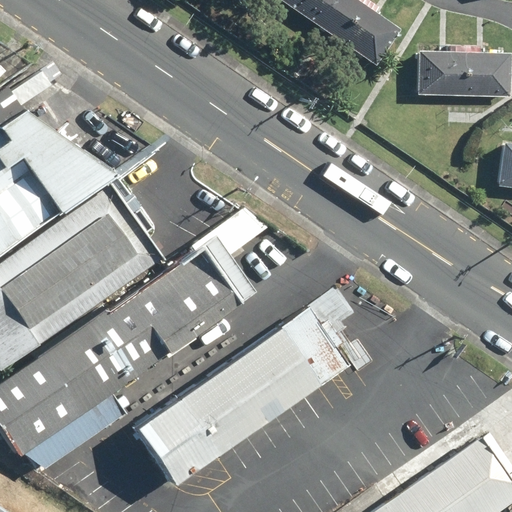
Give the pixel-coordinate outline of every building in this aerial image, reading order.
[(268,0),(368,68),(393,32),(375,19),(381,11),(365,0),(268,0)] [(503,58),(475,57),(476,48),(438,47),(438,56),(411,56),(410,99),(502,101),(503,58)] [(20,112),(0,125),(0,250),(110,175),(20,112)] [(489,192),(511,192),(511,149),(491,148),(489,192)] [(99,194),(0,261),(0,358),(144,262),(99,194)] [(199,245),(0,378),(0,437),(13,456),(239,304),(199,245)] [(306,305),(127,425),(168,485),(347,365),(306,305)] [(511,484),(479,436),(365,511),(492,511),(511,499),(511,484)]
